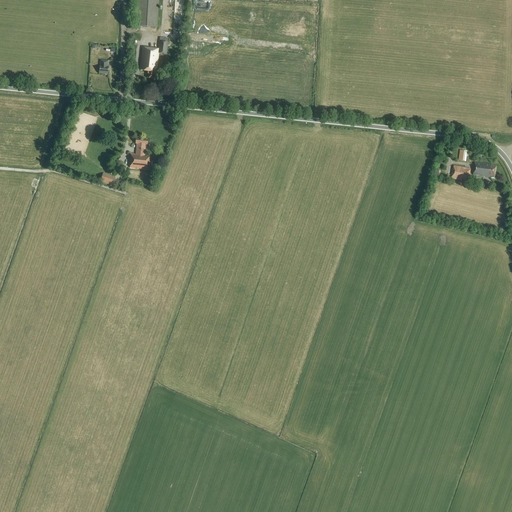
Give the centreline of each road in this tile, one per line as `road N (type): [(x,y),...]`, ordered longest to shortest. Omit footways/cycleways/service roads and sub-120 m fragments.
road 1 (unclassified): [(503,155),(476,138),(0,87)]
road 2 (track): [(0,168),(55,171),(124,193)]
